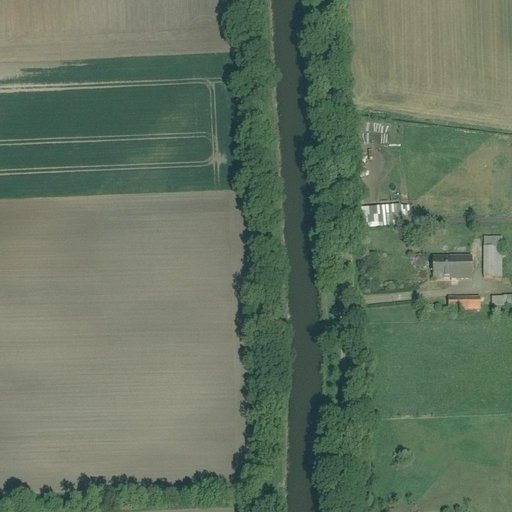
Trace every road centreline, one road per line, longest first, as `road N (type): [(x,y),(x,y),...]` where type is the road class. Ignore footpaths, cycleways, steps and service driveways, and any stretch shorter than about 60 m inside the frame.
road 1 (unclassified): [(325,0),(343,302),(336,511)]
road 2 (unclassified): [(256,511),(235,0)]
road 3 (unknown): [(343,302),(483,305)]
